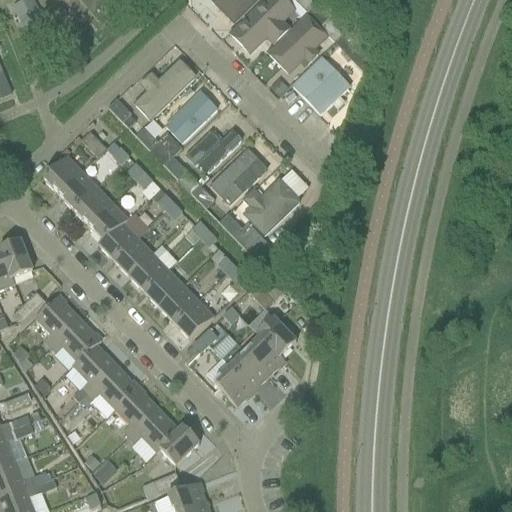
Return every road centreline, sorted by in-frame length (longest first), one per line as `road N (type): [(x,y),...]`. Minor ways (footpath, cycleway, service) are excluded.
road 1 (secondary): [(369,511),(390,290),(418,160),(474,0)]
road 2 (residential): [(0,199),(178,24),(293,135)]
road 3 (residential): [(0,206),(219,420),(238,455)]
